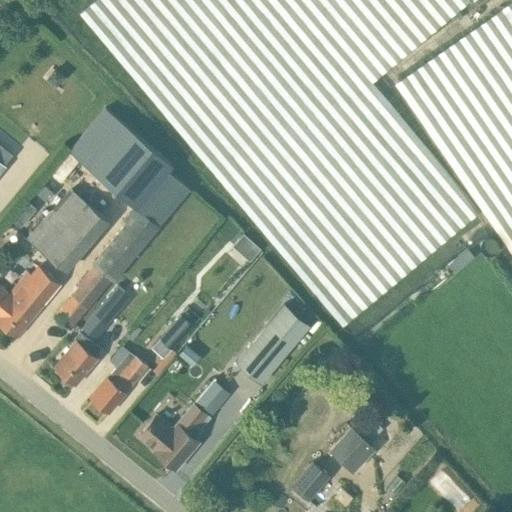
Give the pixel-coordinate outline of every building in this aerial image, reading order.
[(83,0),(79,4),(142,85),(157,74),(152,54),(164,60),(170,47),(179,40),(190,45),(180,33),(185,35),(200,0),(199,0),(200,0),(199,0),(83,0)] [(511,22),(504,10),(396,75),(411,99),(416,95),(416,94),(428,87),(426,83),(449,69),(447,65),(460,57),(462,60),(511,29),(511,22)] [(47,77),(55,84),(63,75),(54,68),(47,77)] [(130,262),(131,263),(146,245),(144,243),(191,188),(169,168),(173,163),(105,105),(67,149),(134,205),(123,218),(125,220),(91,261),(93,263),(77,282),(78,284),(54,312),(72,327),(113,280),(114,281),(130,262)] [(73,184),(28,233),(67,269),(83,252),(71,242),(101,210),(73,184)] [(242,232),(232,244),(249,259),(259,247),(242,232)] [(458,267),(474,252),(467,244),(451,260),(458,267)] [(0,320),(16,333),(54,288),(59,281),(39,264),(33,271),(31,273),(28,270),(12,290),(9,293),(0,285),(0,320)] [(124,290),(117,284),(73,337),(76,339),(55,365),(75,382),(96,356),(94,354),(100,346),(93,340),(108,322),(109,323),(131,295),(124,290)] [(284,303),(236,359),(262,380),(309,324),(284,303)] [(200,316),(188,305),(180,313),(158,337),(173,349),(194,325),(193,325),(200,316)] [(200,351),(186,339),(178,349),(192,360),(200,351)] [(146,364),(135,355),(122,370),(116,364),(90,395),(108,410),(146,364)] [(192,403),(172,427),(155,413),(138,434),(155,448),(154,449),(175,468),(198,440),(190,433),(205,414),(192,403)] [(367,439),(374,432),(380,425),(372,417),(365,424),(359,430),(351,423),(328,447),(353,471),(376,447),(367,439)] [(310,500),(330,476),(313,460),(292,485),(310,500)]
